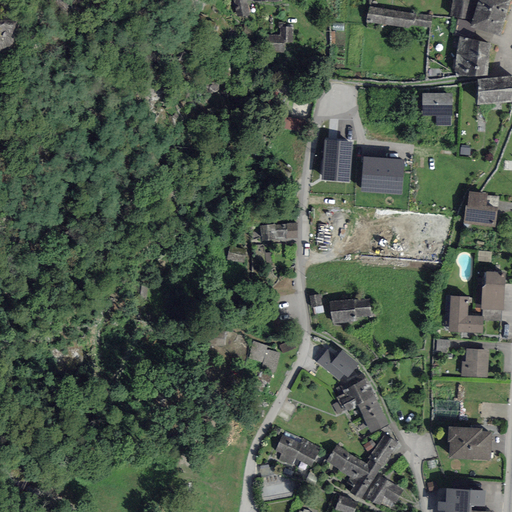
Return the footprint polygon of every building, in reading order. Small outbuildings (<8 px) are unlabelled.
[(231,0),(238,17),(250,14),(247,1),(281,1),(281,0),(231,0)] [(472,0),(452,0),(450,16),(471,19),(472,0)] [(510,0),(478,0),(471,26),(500,35),(510,0)] [(416,14),(369,7),(366,22),(408,28),(410,25),(431,27),(433,15),(416,14)] [(284,53),(284,43),(293,43),(293,27),(280,26),(279,36),(262,35),(261,53),(284,53)] [(491,43),(459,36),(454,72),(456,72),(455,76),(488,75),(491,43)] [(511,75),(477,79),(478,105),(511,102),(511,75)] [(422,116),(436,116),(436,125),(450,126),(451,117),(453,117),(453,93),(422,93),(422,116)] [(305,119),(284,115),(281,129),(303,133),(305,119)] [(353,141),(323,140),(321,180),(351,182),(353,141)] [(404,160),(363,157),(360,191),(402,194),(404,160)] [(464,223),(495,227),(497,207),(486,206),(487,195),(487,194),(468,192),(464,223)] [(499,197),(487,195),(486,206),(497,207),(499,197)] [(296,223),(286,224),(287,237),(287,239),(297,238),(296,223)] [(287,237),(286,224),(275,225),(276,238),(287,237)] [(275,225),(260,226),(261,240),(276,239),(276,238),(275,225)] [(247,250),(230,246),(227,260),(244,263),(247,250)] [(491,252),(478,251),(477,262),(490,263),(491,252)] [(505,272),(486,271),(485,284),(482,287),(480,310),(503,311),(505,272)] [(148,286),(141,285),(140,297),(147,298),(148,286)] [(320,294),(309,296),(311,308),(323,306),(320,294)] [(469,297),(451,296),(449,332),(482,334),(483,317),(468,316),(469,297)] [(354,299),(330,302),(332,324),(356,322),(355,318),(370,316),(369,299),(354,300),(354,299)] [(225,330),(208,330),(208,345),(225,345),(225,330)] [(436,339),(436,351),(449,351),(450,340),(436,339)] [(339,381),(345,375),(348,377),(359,365),(342,350),(336,357),(328,349),(317,362),(339,381)] [(488,350),(466,349),(466,361),(461,361),(461,376),(487,377),(488,350)] [(357,406),(375,397),(366,379),(343,390),(344,393),(336,397),(339,402),(333,405),(338,414),(346,409),(347,411),(357,406)] [(382,410),(375,397),(357,406),(364,419),(382,410)] [(389,424),(382,410),(364,419),(371,433),(389,424)] [(482,428),(448,427),(448,443),(450,443),(449,458),(490,460),(492,432),(482,432),(482,428)] [(302,439),(285,432),(284,436),(282,435),(275,451),(282,454),(279,461),(293,467),(296,459),(311,467),(321,449),(303,438),(302,439)] [(398,443),(384,434),(376,446),(390,456),(398,443)] [(372,440),(363,445),(367,451),(375,445),(372,440)] [(367,464),(336,445),(326,462),(358,481),(351,492),(362,499),(382,467),(370,459),(367,464)] [(382,467),(390,456),(376,446),(368,458),(370,459),(382,467)] [(272,464),(259,466),(261,478),(274,475),(272,464)] [(403,490),(379,475),(365,498),(378,506),(380,502),(389,508),(393,502),(395,503),(403,490)] [(436,480),(427,482),(430,492),(438,490),(436,480)] [(485,491),(446,489),(445,502),(438,501),(437,511),(445,511),(444,511),(471,511),(472,511),(484,511),(485,491)] [(354,511),(359,501),(340,495),(335,508),(346,511),(354,511)]
